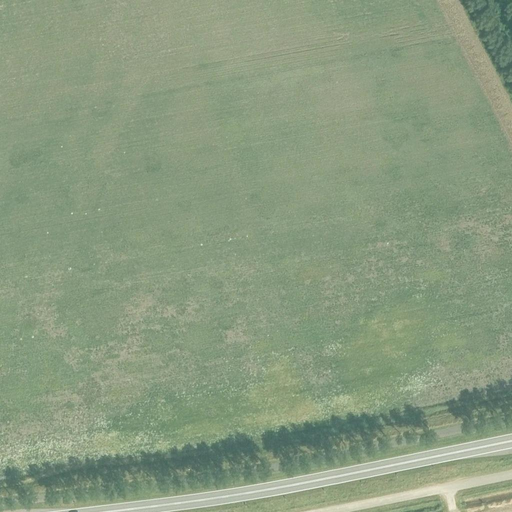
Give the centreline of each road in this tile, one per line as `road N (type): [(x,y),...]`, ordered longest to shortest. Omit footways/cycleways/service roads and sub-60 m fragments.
road 1 (unclassified): [(0,502),(248,470),(511,414)]
road 2 (trunk): [(112,511),(511,439)]
road 3 (unclassified): [(326,511),(511,474)]
